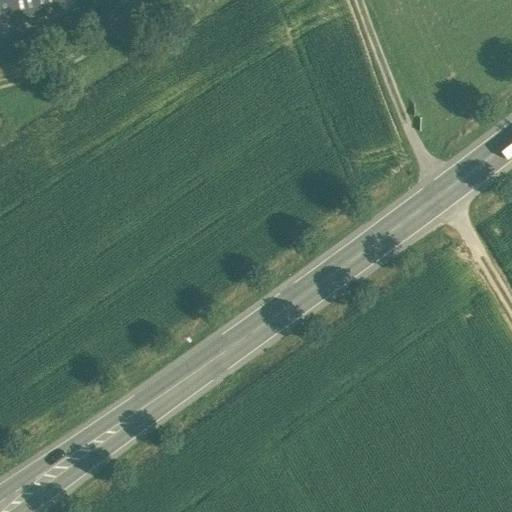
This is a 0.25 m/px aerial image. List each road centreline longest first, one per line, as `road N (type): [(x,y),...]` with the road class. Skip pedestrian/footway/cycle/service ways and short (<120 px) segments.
road 1 (secondary): [(0,509),(511,139)]
road 2 (track): [(511,306),(430,176),(404,117)]
